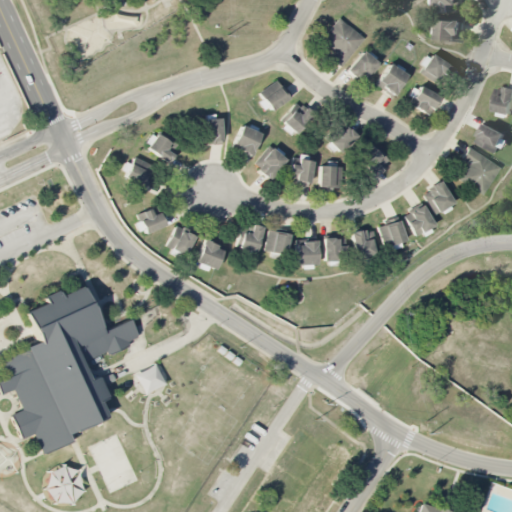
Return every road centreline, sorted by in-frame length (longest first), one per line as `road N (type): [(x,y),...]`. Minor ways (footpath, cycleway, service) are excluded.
road 1 (residential): [(67,148),(107,223),(144,262),(400,434),(511,468)]
road 2 (residential): [(201,189),(311,214),(363,205),(412,176),(464,105),(497,0)]
road 3 (residential): [(326,381),(429,267),(467,249),(511,242)]
road 4 (residential): [(429,155),(329,93),(283,50)]
road 5 (tertiary): [(67,148),(0,5)]
road 6 (residential): [(183,83),(58,132)]
road 7 (residential): [(183,83),(67,148)]
